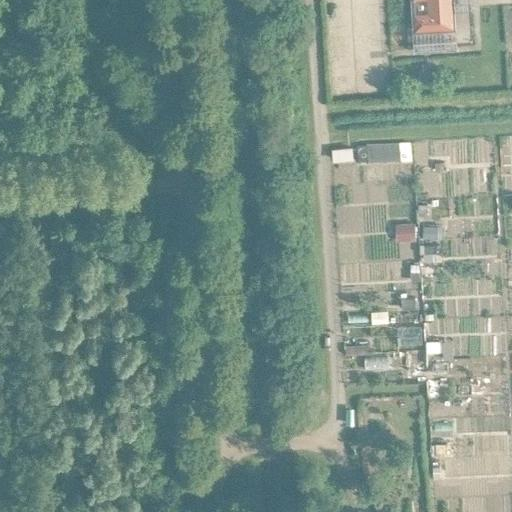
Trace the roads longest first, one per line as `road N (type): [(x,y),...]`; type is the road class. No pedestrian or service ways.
road 1 (unclassified): [(218,459),(190,0)]
road 2 (unclassified): [(335,453),(345,422),(317,0)]
